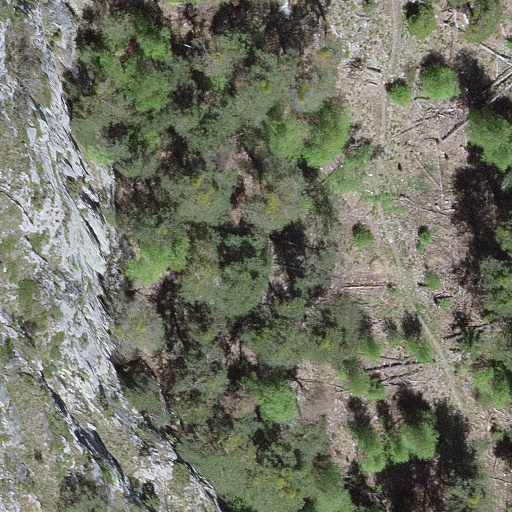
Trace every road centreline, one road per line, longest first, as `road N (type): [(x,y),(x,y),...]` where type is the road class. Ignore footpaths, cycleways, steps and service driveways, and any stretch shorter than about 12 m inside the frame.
road 1 (motorway): [(494,511),(404,0)]
road 2 (motorway): [(511,196),(269,0)]
